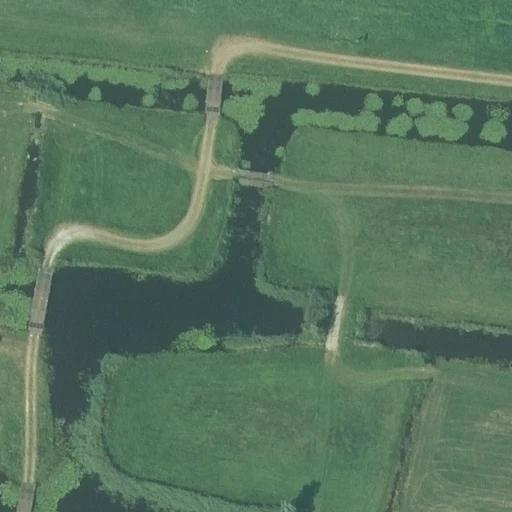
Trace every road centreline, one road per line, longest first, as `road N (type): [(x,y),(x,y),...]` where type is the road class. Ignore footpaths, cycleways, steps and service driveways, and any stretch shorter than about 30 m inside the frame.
road 1 (track): [(511,208),(355,200),(307,511)]
road 2 (track): [(208,123),(194,225),(170,249),(86,238),(57,244),(33,343)]
road 3 (track): [(511,82),(238,50),(215,71)]
road 4 (track): [(23,511),(33,343)]
road 5 (track): [(355,200),(202,171)]
